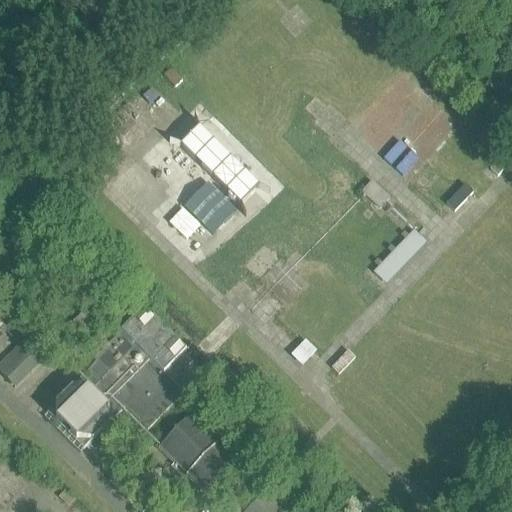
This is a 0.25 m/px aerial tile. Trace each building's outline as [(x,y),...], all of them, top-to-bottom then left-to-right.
[(172,71),(164,78),(175,90),(182,83),(172,71)] [(199,131),(181,149),(241,207),(259,190),(199,131)] [(491,171),(491,172),(498,178),(511,163),(511,158),(509,156),(507,154),(491,171)] [(371,184),(361,194),(379,211),(388,201),(371,184)] [(208,185),(185,209),(213,237),(236,213),(208,185)] [(472,196),(463,188),(446,205),(455,213),(472,196)] [(400,247),(413,259),(426,246),(413,233),(400,247)] [(399,273),(413,259),(400,247),(386,260),(399,273)] [(399,273),(386,260),(373,274),(386,287),(399,273)] [(93,303),(73,322),(86,335),(105,315),(93,303)] [(48,410),(42,416),(79,453),(125,407),(147,430),(205,372),(185,352),(186,351),(185,350),(169,334),(162,334),(162,327),(151,316),(144,309),(95,359),(97,361),(72,386),(48,410)] [(18,344),(8,355),(0,363),(0,371),(2,373),(1,373),(15,387),(39,362),(24,349),(18,344)] [(301,368),(314,354),(304,345),(291,358),(301,368)] [(331,371),(338,378),(355,360),(349,355),(348,354),(331,371)] [(48,410),(72,386),(56,370),(31,394),(48,410)] [(192,417),(161,448),(203,491),(235,460),(192,417)] [(25,455),(0,429),(0,488),(13,502),(32,483),(15,466),(25,455)] [(289,511),(270,493),(251,511),(289,511)]
